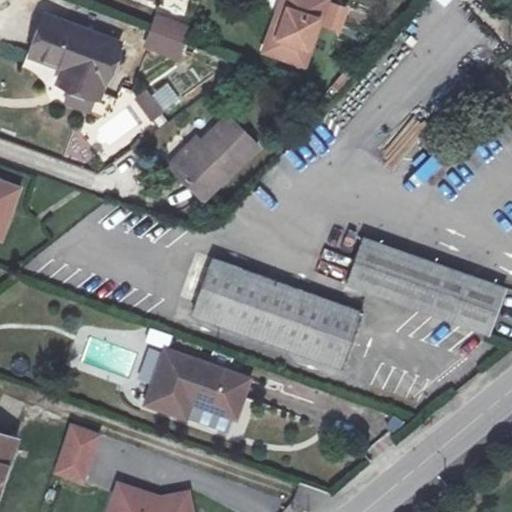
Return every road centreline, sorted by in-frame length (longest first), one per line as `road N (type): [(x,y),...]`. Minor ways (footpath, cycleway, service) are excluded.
road 1 (unknown): [(0,393),(216,468),(276,511)]
road 2 (secondary): [(365,511),(511,390)]
